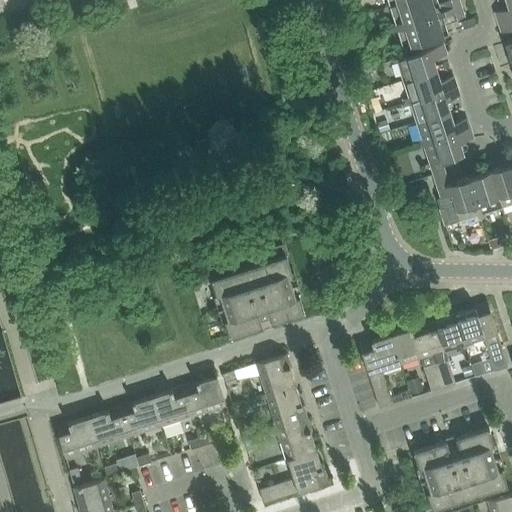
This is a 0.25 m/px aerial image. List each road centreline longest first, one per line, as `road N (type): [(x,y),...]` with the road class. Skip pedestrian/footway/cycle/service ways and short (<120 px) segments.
road 1 (tertiary): [(399,262),(382,233),(309,0)]
road 2 (residential): [(354,430),(329,346),(399,262)]
road 3 (residential): [(480,0),(491,34),(456,46),(482,122),(511,127)]
road 4 (residential): [(511,410),(505,395),(483,389),(354,430)]
road 5 (residential): [(307,511),(370,487),(354,430)]
